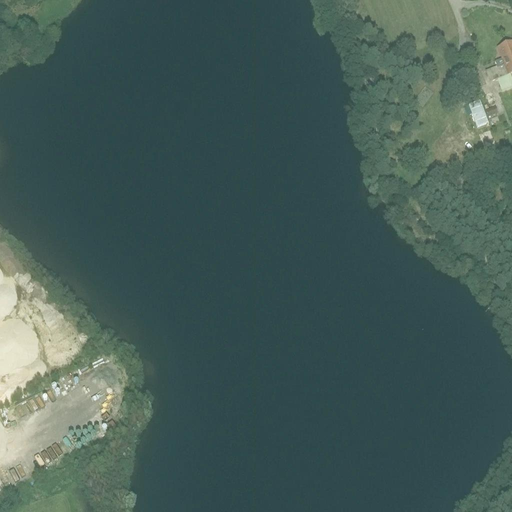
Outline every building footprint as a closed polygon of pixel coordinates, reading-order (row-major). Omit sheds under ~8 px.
[(497,49),(504,66),(498,69),(497,68),(486,72),(490,83),(511,74),(511,62),(505,46),(497,49)] [(511,75),(500,79),(503,91),(511,88),(511,75)] [(492,129),(481,102),(468,107),(479,135),(492,129)] [(496,107),(486,111),(489,118),(499,114),(496,107)] [(464,131),(439,141),(444,156),(470,146),(464,131)]
